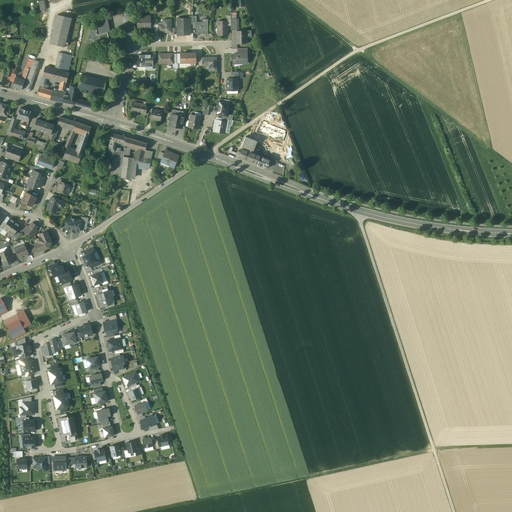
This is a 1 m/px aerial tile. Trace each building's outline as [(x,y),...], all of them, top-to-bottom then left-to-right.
[(72,18),(57,15),(50,44),(65,48),(65,44),(66,41),(72,18)] [(106,16),(94,18),(96,29),(94,30),(90,29),(88,39),(90,39),(89,42),(95,43),(96,41),(98,40),(99,41),(104,40),(104,41),(109,40),(107,33),(110,32),(106,16)] [(150,16),(138,16),(138,28),(150,28),(150,20),(150,16)] [(171,20),(166,20),(166,24),(158,24),(158,32),(158,33),(171,32),(171,28),(171,20)] [(189,25),(189,20),(181,20),(181,21),(179,21),(179,30),(177,30),(177,35),(190,35),(189,25)] [(208,33),(207,20),(202,20),(202,23),(196,23),(196,24),(196,28),(196,34),(208,33)] [(227,26),(227,21),(217,21),(218,34),(227,34),(227,26)] [(246,36),(246,31),(236,31),(236,44),(246,43),(246,36)] [(240,52),(240,54),(238,54),(233,54),(233,63),(233,64),(247,63),(247,51),(240,52)] [(72,55),(63,53),(60,65),(58,71),(67,73),(72,55)] [(191,63),(190,53),(180,54),(181,60),(181,63),(190,63),(191,63)] [(173,63),(172,54),(159,54),(159,63),(173,63)] [(217,71),(216,58),(202,58),(202,66),(209,66),(209,71),(217,71)] [(40,62),(34,60),(30,69),(36,71),(40,62)] [(54,70),(45,67),(42,76),(47,77),(62,81),(66,82),(68,73),(58,71),(54,70)] [(34,77),(28,74),(23,90),(29,92),(34,77)] [(106,81),(85,76),(82,89),(90,91),(96,93),(103,94),(106,81)] [(22,80),(15,78),(13,82),(12,87),(21,90),(24,81),(22,80)] [(230,79),(227,79),(227,90),(231,90),(231,89),(238,89),(238,78),(230,79)] [(45,84),(40,82),(37,94),(50,98),(52,92),(47,91),(43,89),(45,84)] [(78,88),(70,86),(69,95),(67,103),(74,104),(75,100),(78,88)] [(63,94),(52,92),(50,98),(50,100),(61,102),(62,102),(63,94)] [(147,104),(133,102),(131,112),(145,114),(147,104)] [(229,103),(219,102),(216,114),(222,116),(227,116),(227,114),(229,103)] [(9,105),(1,103),(0,107),(0,114),(1,115),(7,116),(8,113),(9,114),(10,110),(8,109),(9,105)] [(31,111),(20,108),(17,118),(29,121),(31,111)] [(162,111),(152,109),(152,112),(150,119),(160,121),(162,111)] [(182,116),(171,114),(170,121),(169,126),(182,128),(184,116),(182,116)] [(200,117),(191,115),(188,127),(198,129),(200,117)] [(72,121),(60,117),(57,124),(59,125),(70,128),(72,121)] [(45,122),(37,119),(34,128),(42,131),(45,122)] [(221,122),(215,120),(213,131),(225,134),(227,123),(221,122)] [(54,125),(45,122),(42,131),(51,134),(54,125)] [(73,129),(73,130),(72,130),(68,139),(71,140),(73,135),(74,136),(75,131),(76,131),(79,123),(76,122),(73,129)] [(91,127),(79,123),(76,131),(83,134),(82,138),(87,139),(91,127)] [(54,125),(51,134),(49,140),(53,142),(54,140),(59,125),(57,124),(54,125)] [(25,133),(14,130),(12,136),(24,139),(25,133)] [(125,137),(112,133),(110,140),(113,141),(119,142),(124,144),(125,137)] [(285,133),(271,138),(270,135),(264,137),(268,150),(288,143),(285,133)] [(139,141),(126,137),(125,145),(129,146),(137,148),(139,141)] [(257,141),(245,137),(244,141),(251,144),(255,145),(257,141)] [(87,139),(82,138),(77,151),(82,153),(87,139)] [(119,142),(113,141),(114,143),(113,149),(110,148),(109,151),(109,152),(111,153),(110,158),(113,158),(114,151),(117,151),(117,150),(116,149),(114,149),(116,143),(119,144),(119,142)] [(147,143),(139,141),(137,148),(136,154),(137,157),(143,159),(145,151),(147,143)] [(244,141),(241,149),(248,151),(251,144),(244,141)] [(22,150),(9,145),(5,156),(18,161),(22,150)] [(68,147),(67,147),(64,155),(80,160),(82,154),(82,153),(68,147)] [(236,153),(232,151),(233,148),(231,147),(228,153),(236,155),(236,156),(237,153),(236,153)] [(248,151),(241,149),(239,152),(237,157),(249,161),(252,153),(248,151)] [(117,151),(114,151),(113,158),(111,170),(113,170),(113,177),(118,177),(119,158),(121,158),(121,152),(117,151)] [(172,154),(165,151),(164,154),(161,160),(160,163),(174,168),(179,156),(172,153),(172,154)] [(260,156),(252,153),(249,161),(257,164),(260,156)] [(80,160),(78,163),(84,165),(87,156),(82,154),(80,160)] [(80,160),(64,155),(63,158),(78,163),(80,160)] [(54,161),(40,156),(37,163),(51,168),(53,164),(54,161)] [(260,156),(257,164),(260,165),(267,168),(270,160),(260,156)] [(128,158),(123,157),(121,178),(131,179),(133,163),(134,158),(128,158)] [(143,159),(137,157),(136,164),(147,166),(148,160),(143,159)] [(8,163),(2,161),(0,165),(0,168),(9,172),(11,165),(12,165),(8,163)] [(9,172),(0,168),(0,175),(3,177),(7,178),(9,172)] [(39,172),(33,170),(33,171),(30,178),(42,182),(44,178),(40,176),(41,173),(39,172)] [(42,182),(30,178),(27,185),(27,186),(33,188),(35,189),(36,186),(40,187),(42,182)] [(66,184),(60,182),(59,183),(58,185),(58,186),(57,190),(68,194),(71,186),(66,184)] [(30,194),(26,192),(22,201),(32,206),(36,197),(30,194)] [(52,197),(47,210),(55,213),(58,206),(61,208),(64,207),(65,204),(64,202),(58,199),(52,197)] [(6,224),(3,228),(8,231),(15,222),(10,218),(6,224)] [(81,221),(67,218),(65,229),(71,230),(74,230),(74,231),(80,232),(80,227),(82,221),(81,221)] [(20,225),(15,222),(8,231),(13,235),(16,231),(20,225)] [(29,228),(26,232),(31,235),(32,234),(36,229),(38,226),(32,223),(29,228)] [(46,231),(39,234),(41,238),(40,238),(38,242),(39,243),(35,245),(38,251),(48,247),(48,246),(49,246),(51,243),(49,243),(50,241),(46,231)] [(27,250),(25,244),(20,246),(24,257),(29,255),(27,250)] [(32,246),(29,247),(30,249),(31,253),(38,251),(35,245),(32,246)] [(24,257),(20,246),(15,248),(17,252),(19,259),(24,257)] [(84,252),(86,256),(93,252),(95,251),(93,247),(84,252)] [(8,250),(0,253),(0,255),(4,265),(5,265),(8,263),(8,264),(13,262),(11,255),(9,250),(8,250)] [(97,261),(93,252),(86,256),(83,257),(87,265),(90,264),(97,261)] [(97,261),(90,264),(92,268),(101,264),(99,260),(97,261)] [(51,269),(54,276),(58,275),(65,272),(62,265),(58,266),(51,269)] [(69,271),(65,272),(58,275),(60,282),(61,282),(70,279),(72,278),(69,271)] [(94,274),(90,275),(93,286),(104,282),(100,273),(100,272),(94,274)] [(66,287),(68,293),(79,289),(77,283),(71,285),(66,287)] [(68,293),(70,299),(75,297),(81,295),(79,289),(68,293)] [(97,295),(99,301),(111,297),(112,297),(110,290),(109,291),(103,293),(97,295)] [(99,301),(101,307),(106,305),(112,303),(111,297),(99,301)] [(79,304),(76,305),(79,314),(87,311),(84,302),(79,304)] [(16,314),(17,314),(24,328),(27,326),(31,324),(23,310),(16,314)] [(17,314),(3,321),(11,335),(24,328),(17,314)] [(109,321),(103,322),(105,331),(106,331),(107,337),(115,336),(114,333),(117,333),(117,329),(115,320),(109,321)] [(91,325),(79,327),(80,332),(81,337),(93,334),(91,325)] [(24,328),(11,335),(13,339),(26,333),(24,328)] [(74,332),(62,334),(63,338),(64,345),(76,342),(75,336),(74,332)] [(18,346),(26,344),(25,338),(17,341),(18,346)] [(115,339),(107,341),(109,351),(114,350),(123,348),(121,338),(115,339)] [(52,352),(58,351),(56,342),(55,339),(50,340),(50,342),(52,352)] [(44,343),(45,347),(47,355),(53,354),(52,352),(50,342),(44,343)] [(26,344),(16,346),(18,357),(24,356),(24,359),(28,358),(30,357),(30,354),(32,354),(29,343),(26,344)] [(113,358),(111,359),(114,371),(118,371),(117,370),(119,370),(124,368),(123,363),(125,363),(123,356),(120,357),(113,358)] [(98,357),(87,359),(89,368),(98,366),(100,366),(98,357)] [(22,375),(25,374),(31,373),(36,372),(34,361),(29,362),(20,364),(22,375)] [(48,371),(50,377),(62,374),(61,368),(59,368),(52,370),(48,371)] [(136,372),(123,378),(126,386),(130,385),(136,383),(140,381),(136,372)] [(50,377),(51,384),(54,383),(62,381),(64,381),(62,374),(50,377)] [(102,374),(90,376),(91,383),(100,381),(103,380),(102,374)] [(32,380),(26,381),(28,390),(38,388),(36,379),(32,380)] [(132,391),(129,392),(132,400),(141,397),(137,388),(132,391)] [(103,392),(95,393),(97,404),(107,401),(105,391),(103,392)] [(54,396),(55,402),(67,400),(66,393),(64,394),(57,395),(54,396)] [(55,402),(57,409),(60,408),(67,407),(69,406),(67,400),(55,402)] [(20,407),(20,418),(21,418),(26,418),(26,415),(34,414),(34,402),(31,402),(31,401),(23,402),(23,407),(20,407)] [(142,403),(134,406),(137,415),(148,411),(144,402),(142,403)] [(97,411),(99,418),(107,416),(110,415),(109,409),(97,411)] [(61,418),(58,418),(62,436),(65,435),(71,434),(71,436),(75,435),(77,435),(73,417),(68,418),(68,416),(67,417),(61,418)] [(107,416),(99,418),(100,424),(102,424),(109,422),(107,416)] [(146,419),(140,421),(144,429),(148,427),(156,424),(152,416),(146,419)] [(29,420),(21,421),(21,426),(22,426),(23,431),(35,431),(35,420),(29,420)] [(111,426),(103,428),(105,438),(114,436),(112,426),(111,426)] [(167,434),(157,436),(158,439),(159,446),(161,446),(169,444),(167,434)] [(30,437),(23,438),(23,448),(36,447),(35,437),(30,437)] [(151,438),(142,440),(144,448),(153,446),(152,440),(151,438)] [(131,453),(135,452),(138,451),(137,447),(136,441),(126,443),(127,450),(128,453),(131,453)] [(119,445),(109,447),(112,457),(121,455),(119,448),(119,445)] [(104,448),(94,450),(95,454),(96,459),(97,462),(106,460),(104,451),(104,448)] [(47,457),(33,458),(33,460),(33,467),(41,467),(41,471),(47,471),(47,457)] [(66,457),(53,457),(53,470),(66,470),(66,468),(66,459),(66,457)] [(87,457),(75,457),(76,466),(76,468),(87,467),(87,457)] [(27,459),(17,459),(17,468),(27,468),(27,459)]
